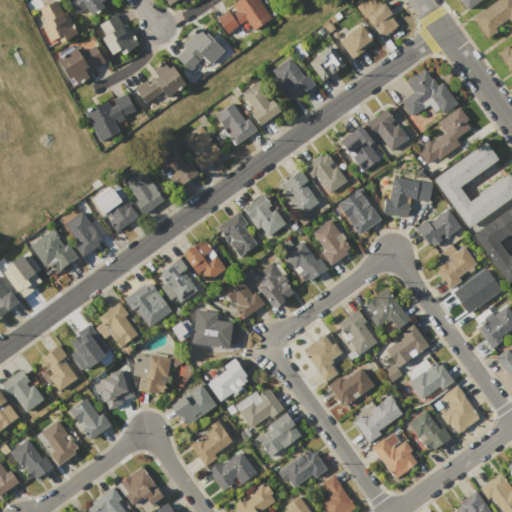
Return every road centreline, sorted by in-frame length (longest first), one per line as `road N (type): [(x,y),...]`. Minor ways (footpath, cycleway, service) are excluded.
road 1 (residential): [(511,421),(392,252),(266,343),(387,511)]
road 2 (tertiary): [(443,29),(0,349)]
road 3 (residential): [(205,511),(146,429),(31,511)]
road 4 (secondary): [(511,125),(422,0)]
road 5 (residential): [(511,425),(391,511)]
